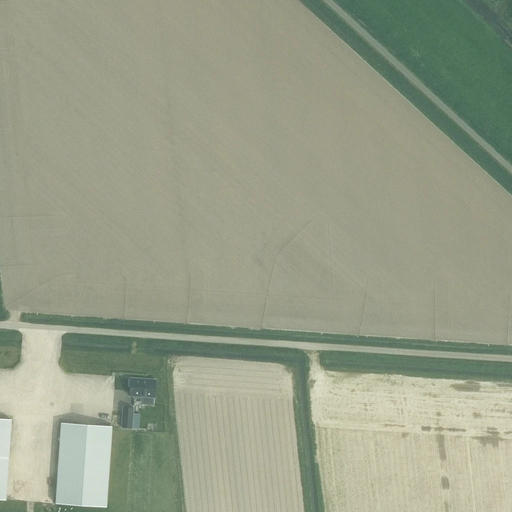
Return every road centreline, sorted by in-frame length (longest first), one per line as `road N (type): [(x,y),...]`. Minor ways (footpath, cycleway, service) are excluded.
road 1 (unclassified): [(511,359),(0,324)]
road 2 (unclassified): [(511,170),(325,0)]
road 3 (track): [(375,0),(511,125)]
